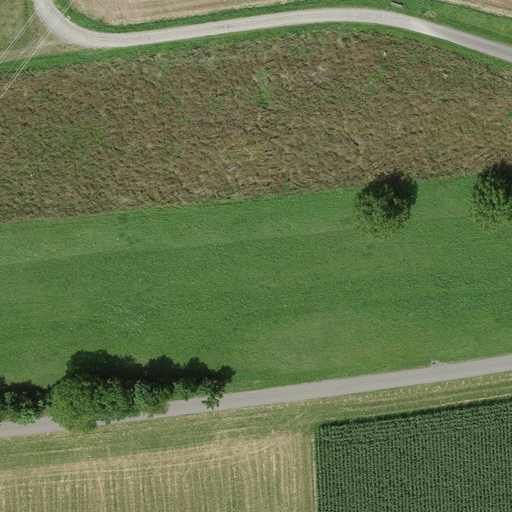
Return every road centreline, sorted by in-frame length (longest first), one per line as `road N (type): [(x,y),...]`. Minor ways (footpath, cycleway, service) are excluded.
road 1 (residential): [(0,427),(511,359)]
road 2 (track): [(511,56),(369,7),(134,37),(66,13),(53,0)]
